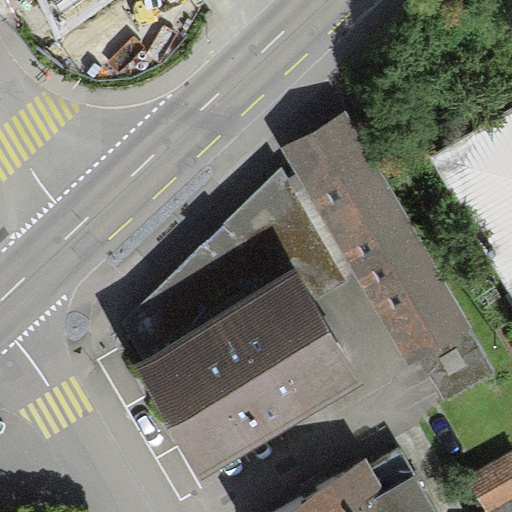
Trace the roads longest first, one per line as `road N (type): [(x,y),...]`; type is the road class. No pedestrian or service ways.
road 1 (tertiary): [(80,232),(309,0)]
road 2 (residential): [(0,321),(49,385),(122,511)]
road 3 (residential): [(0,103),(80,232)]
